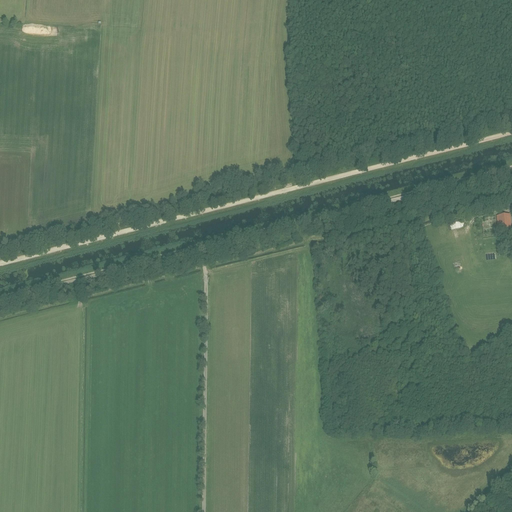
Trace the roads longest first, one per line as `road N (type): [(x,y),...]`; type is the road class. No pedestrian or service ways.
road 1 (unclassified): [(0,302),(511,171)]
road 2 (track): [(511,133),(0,263)]
